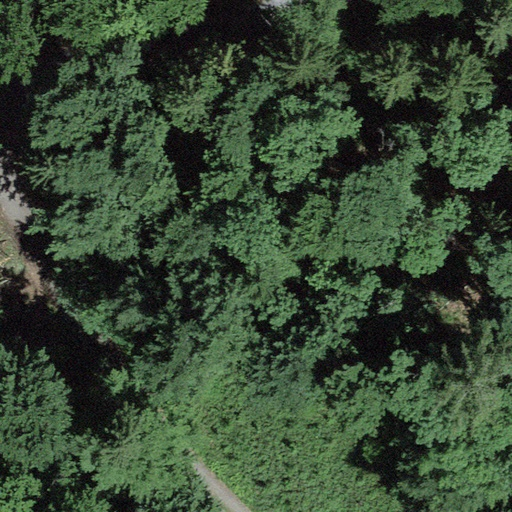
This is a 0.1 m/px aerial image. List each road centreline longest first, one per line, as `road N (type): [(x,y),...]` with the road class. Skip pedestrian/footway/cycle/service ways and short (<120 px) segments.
road 1 (track): [(239,511),(134,403),(0,190)]
road 2 (track): [(394,0),(0,81)]
